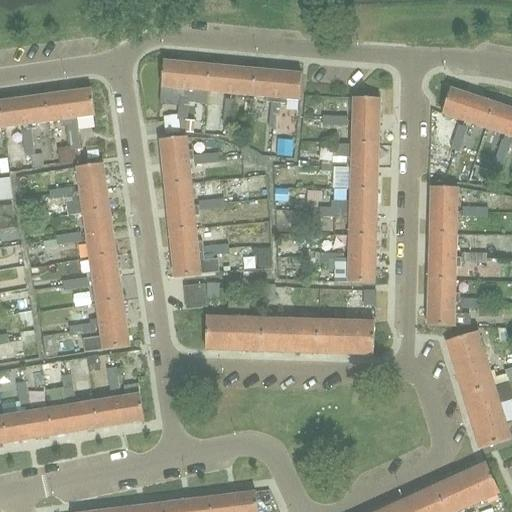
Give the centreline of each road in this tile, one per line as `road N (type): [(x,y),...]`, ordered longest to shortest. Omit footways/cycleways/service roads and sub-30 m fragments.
road 1 (residential): [(408,369),(414,56)]
road 2 (residential): [(121,55),(164,365)]
road 3 (residential): [(414,56),(177,37),(121,55)]
road 4 (residential): [(408,369),(164,365)]
road 5 (residential): [(355,511),(436,466),(408,369)]
road 6 (residential): [(175,453),(259,436),(270,442),(304,511)]
road 7 (residential): [(13,497),(175,453)]
road 8 (unknown): [(270,442),(329,420),(421,416)]
road 9 (residential): [(0,76),(121,55)]
